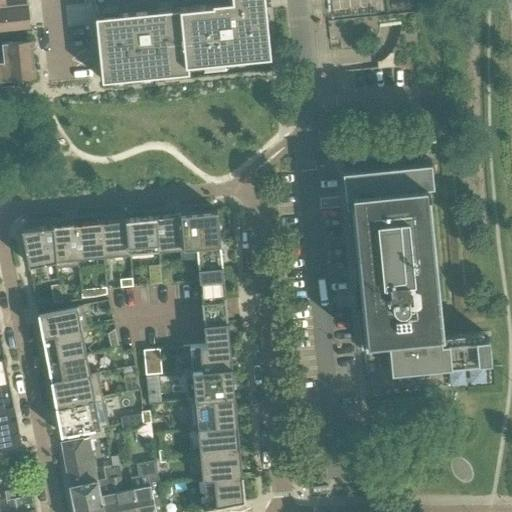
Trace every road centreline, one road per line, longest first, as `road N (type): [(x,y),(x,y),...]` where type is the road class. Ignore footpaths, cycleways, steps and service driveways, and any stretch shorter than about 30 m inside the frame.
road 1 (residential): [(55,511),(4,217),(252,187),(263,305)]
road 2 (residential): [(283,511),(263,305)]
road 3 (residential): [(315,170),(299,0)]
